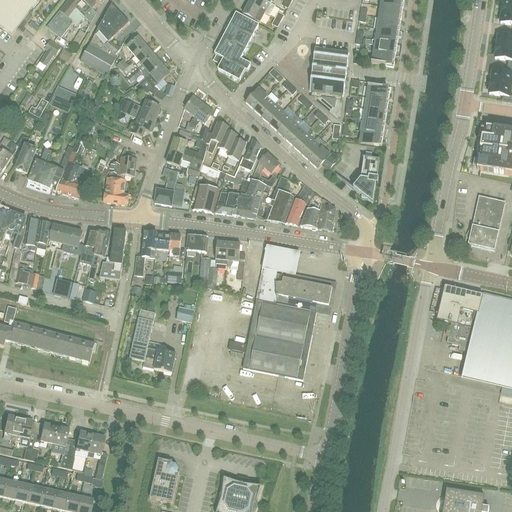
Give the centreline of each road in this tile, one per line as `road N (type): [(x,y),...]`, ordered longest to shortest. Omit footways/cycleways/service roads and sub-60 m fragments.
road 1 (unclassified): [(364,252),(369,227),(193,66)]
road 2 (unclassified): [(432,267),(383,511)]
road 3 (residential): [(324,457),(99,407)]
road 4 (tertiary): [(364,252),(139,221)]
road 5 (tertiary): [(324,457),(364,252)]
road 6 (residential): [(99,407),(137,220)]
road 7 (tertiary): [(432,267),(465,102)]
road 8 (residential): [(193,66),(139,221)]
road 9 (tertiary): [(137,220),(43,211),(0,194)]
